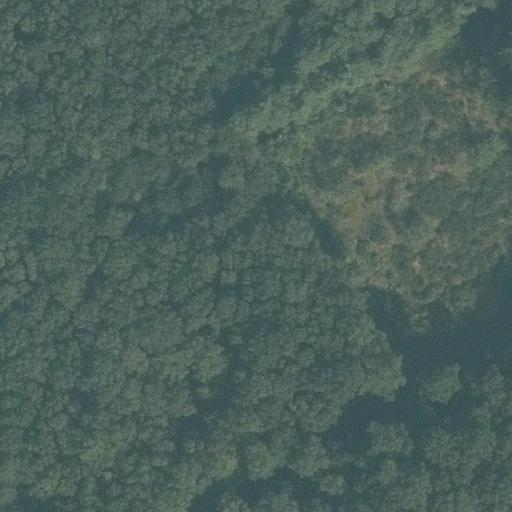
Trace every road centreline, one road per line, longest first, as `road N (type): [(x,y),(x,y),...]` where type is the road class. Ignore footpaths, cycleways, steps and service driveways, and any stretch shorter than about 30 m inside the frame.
road 1 (track): [(511,326),(210,511)]
road 2 (track): [(511,13),(488,59),(511,123)]
